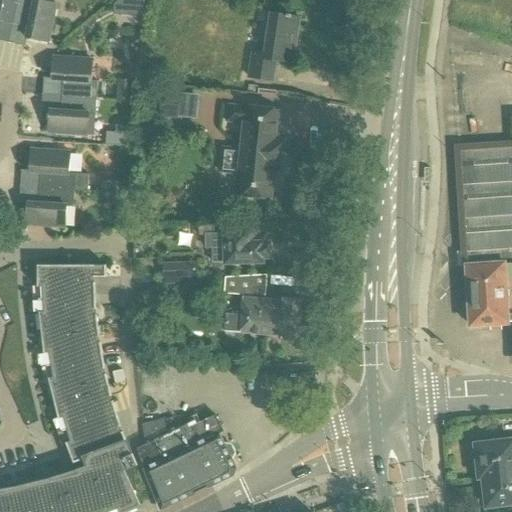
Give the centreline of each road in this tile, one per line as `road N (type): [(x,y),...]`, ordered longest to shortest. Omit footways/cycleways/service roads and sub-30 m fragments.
road 1 (secondary): [(406,35),(398,44),(376,203),(373,404)]
road 2 (secondary): [(409,401),(400,197),(406,35)]
road 3 (residential): [(373,404),(286,456),(278,473)]
